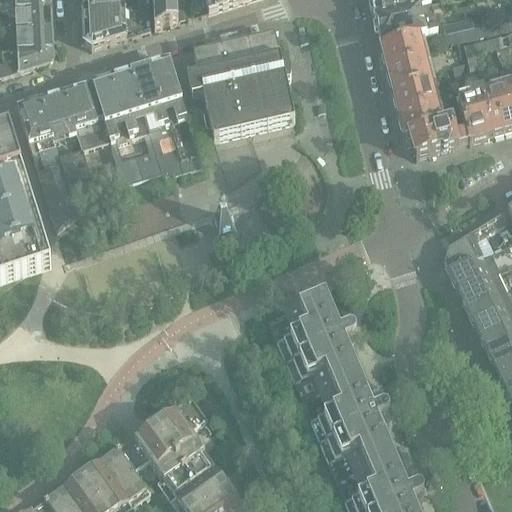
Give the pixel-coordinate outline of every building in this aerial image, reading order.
[(5,14),(7,14),(15,14),(51,12),(50,0),(16,0),(17,5),(4,6),(5,14)] [(82,0),(83,17),(118,16),(117,0),(82,0)] [(151,0),(154,36),(163,33),(177,28),(175,0),(151,0)] [(263,0),(205,0),(209,18),(262,2),(263,0)] [(368,0),(374,22),(410,14),(423,11),(420,0),(368,0)] [(423,11),(410,14),(374,22),(380,50),(434,38),(428,10),(423,11)] [(51,12),(15,14),(7,14),(7,20),(18,19),(18,34),(52,33),(51,12)] [(125,15),(118,16),(83,17),(85,51),(91,56),(126,45),(125,15)] [(446,28),(451,48),(498,37),(501,51),(511,48),(511,21),(511,20),(476,29),(474,21),(446,28)] [(53,63),(52,33),(18,34),(20,58),(0,58),(0,84),(49,69),(53,63)] [(274,40),(193,59),(198,82),(187,84),(192,105),(203,102),(213,147),(295,128),(286,90),(290,89),(291,84),(291,79),(290,74),(288,70),(284,66),(281,67),(274,40)] [(421,45),(381,55),(393,100),(432,89),(421,45)] [(169,66),(150,72),(184,179),(203,173),(182,107),(169,66)] [(150,72),(130,79),(162,179),(165,186),(171,184),(184,179),(150,72)] [(130,79),(112,84),(143,184),(162,179),(130,79)] [(112,84),(86,93),(93,116),(99,114),(110,148),(124,192),(144,186),(143,184),(112,84)] [(432,89),(393,100),(404,144),(444,133),(444,132),(432,89)] [(86,93),(41,107),(54,148),(77,141),(82,157),(110,148),(99,114),(93,116),(86,93)] [(511,93),(482,102),(494,143),(511,137),(511,93)] [(473,110),(459,114),(466,138),(469,149),(469,150),(494,143),(482,102),(471,105),(473,110)] [(38,179),(61,172),(51,141),(41,107),(17,114),(38,179)] [(444,133),(404,144),(407,154),(412,153),(416,165),(459,153),(459,152),(469,149),(466,138),(455,141),(452,130),(444,132),(444,133)] [(0,297),(23,281),(23,280),(51,271),(21,177),(22,177),(9,138),(0,140),(0,297)] [(82,157),(58,164),(72,207),(96,200),(82,157)] [(58,242),(78,227),(61,172),(38,179),(58,242)] [(475,248),(508,228),(504,221),(449,255),(444,269),(449,280),(483,264),(475,248)] [(458,299),(498,280),(500,279),(491,260),(483,264),(449,280),(458,299)] [(498,280),(458,299),(468,318),(507,299),(498,280)] [(468,318),(477,337),(510,321),(511,320),(511,310),(507,299),(468,318)] [(416,511),(415,510),(420,508),(421,508),(422,507),(422,505),(423,504),(423,502),(422,501),(422,500),(421,499),(420,498),(419,497),(417,497),(416,497),(410,499),(381,430),(385,428),(386,427),(387,426),(388,425),(388,423),(388,422),(387,420),(387,419),(385,418),(384,417),(383,417),(382,417),(381,417),(376,419),(347,350),(351,348),(352,347),(353,346),(354,345),(354,343),(354,342),(353,340),(352,339),(351,339),(350,338),(349,338),(347,338),(342,340),(327,304),(268,329),(346,511),(416,511)] [(511,320),(510,321),(477,337),(486,356),(511,343),(511,320)] [(495,375),(511,367),(511,343),(486,356),(495,375)] [(255,348),(254,348),(244,353),(247,362),(259,357),(255,348)] [(511,367),(495,375),(504,395),(511,390),(511,367)] [(242,511),(190,439),(208,426),(191,403),(172,416),(174,419),(136,446),(134,443),(117,456),(134,480),(149,469),(180,511),(242,511)] [(125,511),(146,497),(134,480),(117,456),(45,507),(48,511),(125,511)]
